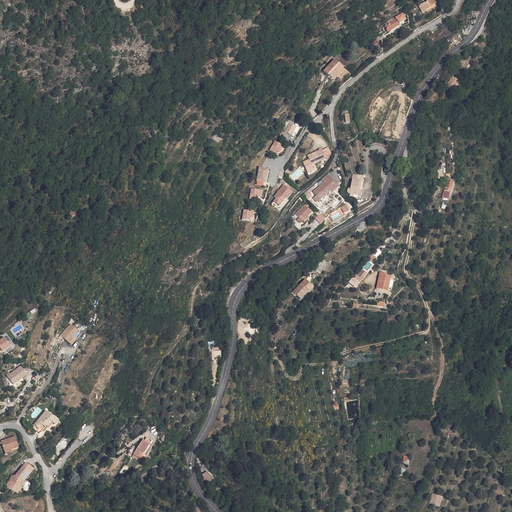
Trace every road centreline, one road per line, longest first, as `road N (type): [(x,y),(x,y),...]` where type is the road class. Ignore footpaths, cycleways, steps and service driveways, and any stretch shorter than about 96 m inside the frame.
road 1 (secondary): [(217,511),(192,464),(221,387),(239,288),(379,205),(423,86),(473,33),(490,0)]
road 2 (residential): [(333,165),(330,106),(337,95),(446,16)]
